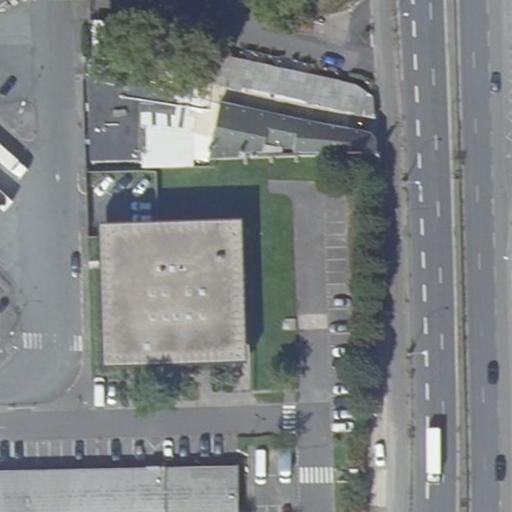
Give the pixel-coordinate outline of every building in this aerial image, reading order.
[(94,58),(90,76),(158,92),(174,96),(177,77),(94,58)] [(89,76),(92,162),(140,161),(140,121),(140,110),(140,108),(159,109),(158,92),(90,76),(89,76)] [(191,151),(189,161),(373,156),(374,142),(368,136),(372,118),(284,101),(286,91),(277,90),(274,99),(202,82),(198,101),(202,102),(195,134),(193,143),(191,151)] [(140,110),(140,121),(193,143),(195,134),(140,110)] [(177,161),(189,161),(191,151),(177,152),(177,161)] [(97,225),(102,370),(247,366),(242,221),(97,225)] [(0,472),(0,511),(238,511),(238,467),(0,472)]
